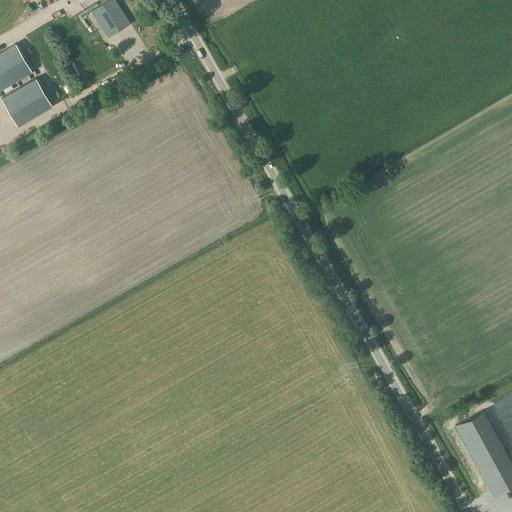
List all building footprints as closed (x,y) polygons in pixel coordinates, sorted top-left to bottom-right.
[(106,0),(98,5),(104,14),(94,20),(94,22),(92,24),(102,40),(129,24),(118,6),(113,0),(106,0)] [(0,89),(32,70),(16,43),(0,52),(0,89)] [(52,105),(36,77),(2,98),(18,125),(52,105)] [(511,438),(511,393),(493,404),(511,438)] [(511,484),(511,467),(481,410),(454,425),(493,495),(511,484)]
